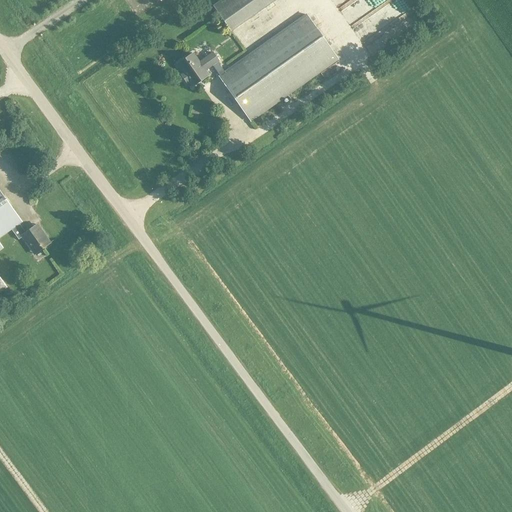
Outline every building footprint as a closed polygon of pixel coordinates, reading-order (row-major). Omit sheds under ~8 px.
[(221,0),(213,6),(231,31),(275,0),(221,0)] [(338,60),(306,15),(225,72),(219,75),(219,76),(251,121),(288,95),(290,94),(338,60)] [(219,75),(225,72),(217,62),(218,61),(212,52),(199,62),(193,53),(187,58),(186,57),(183,59),(183,60),(177,65),(183,73),(181,74),(187,83),(189,81),(192,86),(208,75),(205,70),(212,65),(219,75)] [(0,237),(11,230),(19,224),(22,222),(0,191),(0,250),(3,248),(0,242),(0,237)] [(24,230),(19,224),(11,230),(18,240),(22,237),(34,254),(50,243),(37,225),(30,230),(28,228),(24,230)]
